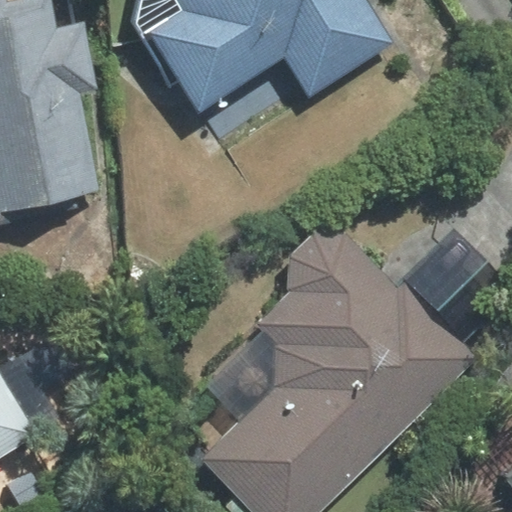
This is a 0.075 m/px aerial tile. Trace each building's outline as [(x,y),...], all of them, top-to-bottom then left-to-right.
[(0,0),(0,217),(99,199),(78,86),(91,84),(74,0),(0,0)] [(132,0),(130,13),(192,111),(280,56),(305,94),(394,38),(369,0),(132,0)] [(196,453),(253,511),(314,511),(478,355),(402,278),(397,283),(346,230),(311,228),(283,254),(286,287),(196,373),(236,415),(196,453)] [(0,360),(0,496),(84,445),(23,347),(0,360)] [(511,511),(511,456),(496,470),(511,488),(511,496),(492,511),(511,511)] [(141,511),(125,492),(101,511),(141,511)]
